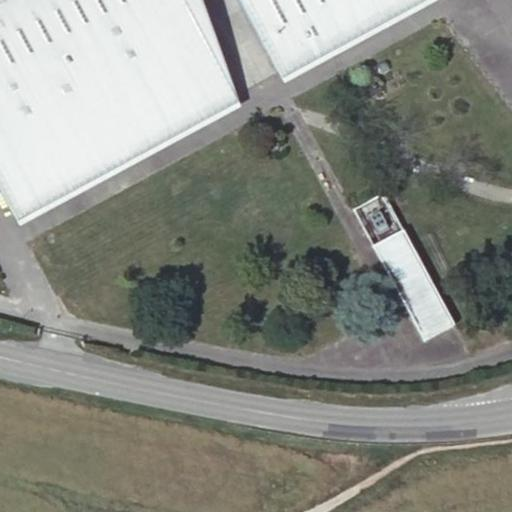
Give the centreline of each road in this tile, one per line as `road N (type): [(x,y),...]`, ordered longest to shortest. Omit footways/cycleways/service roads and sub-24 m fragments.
road 1 (tertiary): [(511,415),(391,426),(231,406),(0,354)]
road 2 (track): [(302,511),(410,456),(511,441)]
